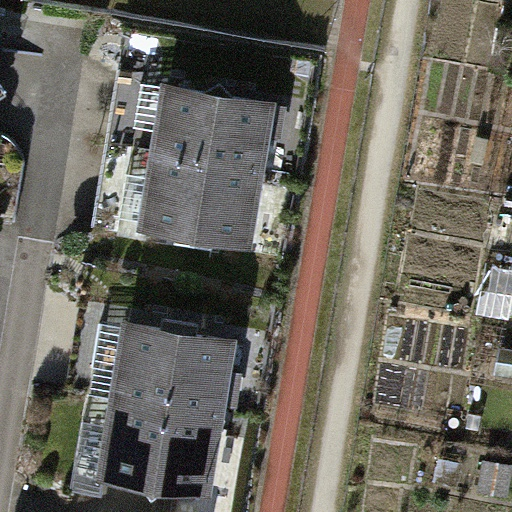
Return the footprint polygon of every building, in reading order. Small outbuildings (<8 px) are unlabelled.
[(0,39),(0,102),(11,41),(0,39)] [(139,151),(251,169),(262,101),(150,83),(139,151)] [(251,169),(139,151),(129,214),(241,232),(251,169)] [(101,387),(213,405),(223,344),(111,327),(101,387)] [(213,405),(101,387),(90,457),(202,475),(213,405)]
